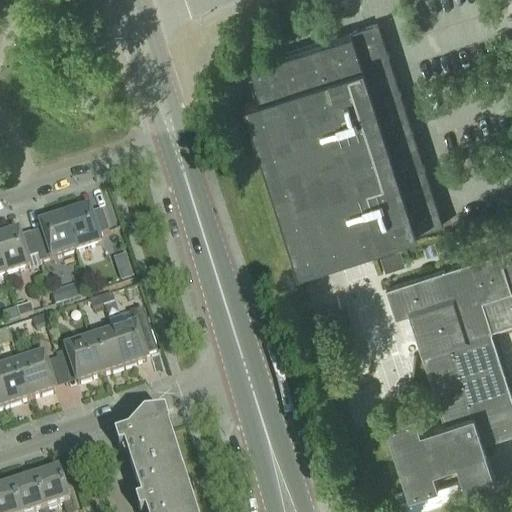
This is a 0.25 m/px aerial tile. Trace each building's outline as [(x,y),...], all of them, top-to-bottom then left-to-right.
[(299,271),(443,224),(378,23),(366,27),(251,64),(261,97),(245,102),(299,271)] [(89,212),(66,220),(77,254),(100,246),(98,239),(110,235),(103,213),(91,217),(89,212)] [(44,232),(32,236),(39,258),(51,254),(53,262),(77,254),(66,220),(42,228),(44,232)] [(19,236),(0,241),(0,258),(6,277),(30,269),(27,262),(39,258),(32,236),(20,240),(19,236)] [(438,252),(434,242),(424,245),(427,256),(438,252)] [(511,434),(511,396),(491,331),(511,324),(511,247),(499,252),(386,288),(396,318),(410,314),(423,353),(445,422),(421,430),(415,412),(386,422),(397,454),(400,453),(403,461),(399,463),(410,495),(439,486),(433,470),(458,462),(463,478),(469,494),(498,484),(487,451),(497,448),(494,440),(511,434)] [(381,257),(386,271),(405,264),(400,250),(381,257)] [(131,273),(120,277),(122,283),(133,280),(131,273)] [(83,285),(52,295),(56,307),(87,297),(83,285)] [(112,296),(101,300),(104,308),(115,305),(112,296)] [(101,300),(90,304),(93,312),(104,308),(101,300)] [(34,317),(34,315),(31,306),(17,310),(20,321),(34,317)] [(17,310),(3,315),(6,325),(20,321),(17,310)] [(124,370),(147,363),(146,358),(158,355),(144,311),(131,316),(135,330),(113,337),(124,370)] [(55,315),(43,319),(47,327),(58,324),(55,315)] [(43,319),(33,323),(36,331),(47,327),(43,319)] [(113,337),(90,344),(102,378),(124,370),(113,337)] [(79,385),(102,378),(90,344),(68,352),(79,385)] [(44,359),(21,367),(32,401),(55,393),(44,359)] [(21,367),(0,373),(0,378),(10,408),(32,401),(21,367)] [(0,378),(0,411),(10,408),(0,378)] [(117,444),(118,449),(121,457),(126,455),(135,482),(181,467),(171,436),(172,434),(167,420),(147,422),(130,440),(117,444)] [(195,511),(181,467),(135,482),(143,507),(137,509),(138,511),(195,511)] [(63,507),(64,511),(74,511),(71,501),(69,502),(60,473),(35,481),(44,511),(46,511),(49,511),(63,507)] [(414,511),(469,494),(463,478),(439,486),(410,495),(391,501),(394,511),(414,511)] [(46,511),(44,511),(35,481),(11,489),(19,511),(48,511),(49,511),(46,511)] [(19,511),(11,489),(0,492),(0,511),(19,511)]
